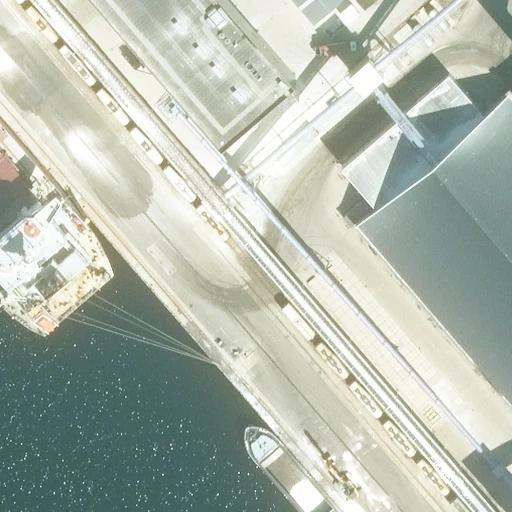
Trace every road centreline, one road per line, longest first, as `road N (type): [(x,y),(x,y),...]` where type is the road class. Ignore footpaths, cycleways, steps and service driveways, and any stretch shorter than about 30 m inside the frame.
road 1 (unknown): [(236,292),(0,20)]
road 2 (unknown): [(300,200),(511,439)]
road 3 (unknown): [(420,511),(236,292)]
road 4 (unknown): [(488,27),(429,63),(338,149),(300,200)]
